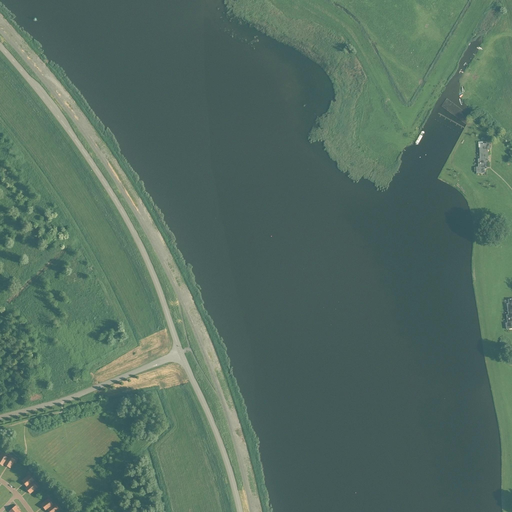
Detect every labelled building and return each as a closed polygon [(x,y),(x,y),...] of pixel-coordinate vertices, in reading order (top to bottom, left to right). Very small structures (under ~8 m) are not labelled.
[(480,153),(488,153),(488,149),(489,149),(489,144),(481,144),(481,148),(480,148),(480,153)] [(488,153),(480,153),(480,159),(478,159),(478,163),(486,163),(486,161),(488,160),(488,153)] [(486,163),(478,163),(478,167),(476,167),(477,173),(484,173),(484,169),(486,168),(486,163)] [(2,466),(8,456),(7,458),(1,454),(0,455),(0,464),(2,466)] [(2,466),(3,465),(4,464),(10,468),(9,468),(10,468),(15,460),(14,460),(8,456),(9,456),(8,456),(2,466)] [(25,488),(34,480),(33,480),(29,475),(21,481),(22,481),(26,486),(25,488)] [(34,480),(25,488),(30,493),(29,493),(30,494),(30,493),(37,487),(32,482),(34,480)] [(45,510),(54,503),(53,504),(48,499),(49,499),(48,498),(40,504),(41,505),(41,504),(45,510)] [(54,503),(45,510),(47,509),(49,511),(55,511),(59,509),(54,503),(55,503),(54,503)]
